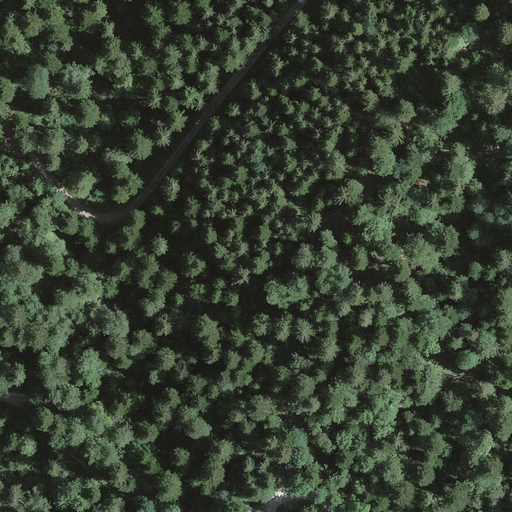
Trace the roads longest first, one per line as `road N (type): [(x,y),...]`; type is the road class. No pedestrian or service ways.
road 1 (track): [(304,0),(142,200),(117,216),(82,211),(42,165),(0,147)]
road 2 (track): [(280,494),(279,470),(292,446),(320,424),(393,413),(511,346)]
road 3 (track): [(5,396),(104,420),(132,454),(157,511)]
